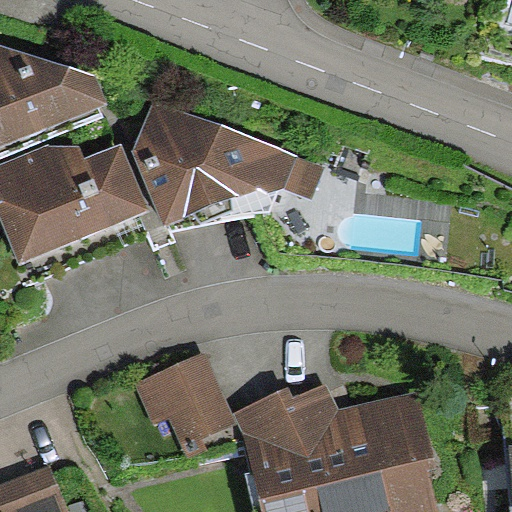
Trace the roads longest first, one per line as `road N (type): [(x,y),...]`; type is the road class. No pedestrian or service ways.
road 1 (residential): [(511,338),(410,310),(256,303),(172,321),(0,391)]
road 2 (residential): [(511,142),(201,24)]
